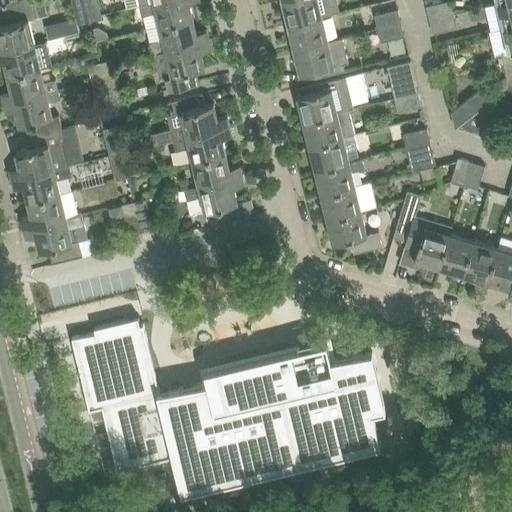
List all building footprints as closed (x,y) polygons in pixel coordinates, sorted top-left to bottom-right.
[(0,0),(0,6),(1,10),(32,2),(31,0),(0,0)] [(91,20),(85,0),(73,0),(80,23),(91,20)] [(98,0),(85,0),(91,20),(103,17),(98,0)] [(158,11),(161,24),(194,16),(190,2),(197,0),(153,0),(139,3),(142,15),(158,11)] [(283,0),(289,24),(324,15),(340,11),(337,0),(283,0)] [(445,0),(426,5),(430,19),(454,13),(451,0),(445,0)] [(511,0),(507,0),(497,2),(503,27),(511,24),(511,0)] [(0,48),(35,40),(30,19),(36,17),(48,14),(45,2),(33,5),(32,2),(1,10),(4,22),(0,22),(0,48)] [(374,14),(378,28),(403,22),(399,8),(374,14)] [(454,13),(430,19),(433,32),(458,26),(454,13)] [(289,24),(294,48),(330,40),(324,15),(289,24)] [(152,52),(154,52),(210,38),(207,29),(197,31),(194,16),(161,24),(164,39),(150,42),(152,52)] [(76,18),(46,26),(49,38),(79,31),(76,18)] [(403,22),(378,28),(381,41),(388,39),(392,55),(406,51),(403,36),(406,35),(403,22)] [(509,52),(502,54),(504,65),(507,75),(508,79),(508,82),(511,79),(511,24),(503,27),(509,52)] [(330,40),(294,48),(300,73),(315,70),(316,77),(346,70),(344,63),(349,62),(344,37),(330,40)] [(35,40),(0,48),(0,59),(4,58),(7,73),(41,65),(52,63),(46,38),(35,40)] [(210,38),(154,52),(160,76),(162,76),(166,75),(169,88),(170,88),(181,85),(200,81),(197,67),(205,65),(202,50),(212,48),(210,38)] [(112,57),(101,60),(108,91),(120,88),(112,57)] [(108,91),(101,60),(88,63),(96,94),(108,91)] [(387,66),(395,97),(419,91),(411,60),(387,66)] [(2,91),(4,100),(47,90),(41,65),(7,73),(11,88),(2,91)] [(301,93),(298,94),(304,119),(339,111),(350,108),(355,107),(354,103),(369,99),(363,71),(347,75),(300,86),(301,93)] [(507,75),(485,93),(489,98),(508,82),(508,79),(507,75)] [(47,90),(4,100),(7,110),(16,108),(20,123),(29,121),(32,132),(63,125),(61,114),(54,116),(50,101),(61,98),(59,87),(47,90)] [(419,91),(395,97),(398,111),(423,105),(419,91)] [(176,112),(168,115),(171,128),(174,137),(174,139),(231,125),(228,114),(218,116),(215,101),(206,104),(203,92),(184,97),(173,99),(176,112)] [(457,126),(492,136),(500,106),(487,103),(457,126)] [(304,119),(310,143),(356,132),(350,108),(304,119)] [(128,122),(116,125),(124,155),(136,152),(128,122)] [(10,167),(13,176),(70,163),(64,140),(67,140),(63,125),(32,132),(35,144),(16,149),(20,164),(10,167)] [(124,155),(116,125),(105,128),(117,178),(128,175),(124,155)] [(231,125),(174,139),(176,149),(191,146),(194,159),(227,152),(223,136),(233,133),(231,125)] [(405,133),(408,146),(432,140),(428,127),(405,133)] [(171,128),(156,132),(158,141),(174,137),(171,128)] [(310,143),(316,168),(351,159),(362,157),(356,132),(310,143)] [(432,140),(408,146),(411,159),(435,153),(432,140)] [(194,159),(201,185),(243,175),(240,165),(231,168),(227,152),(194,159)] [(452,179),(465,183),(472,160),(459,156),(452,179)] [(316,168),(322,192),(357,184),(354,171),(365,168),(362,157),(351,159),(316,168)] [(472,160),(465,183),(479,188),(486,165),(472,160)] [(25,184),(28,199),(62,191),(59,178),(73,175),(70,163),(13,176),(15,186),(25,184)] [(243,175),(201,185),(185,188),(191,212),(200,210),(203,223),(233,215),(230,204),(239,202),(235,187),(245,184),(243,175)] [(322,192),(327,217),(363,208),(357,184),(322,192)] [(399,221),(411,224),(412,223),(415,213),(421,194),(408,190),(399,221)] [(22,217),(24,226),(68,216),(62,191),(28,199),(32,214),(22,217)] [(160,195),(148,198),(152,212),(164,209),(160,195)] [(146,197),(134,200),(142,231),(154,228),(146,197)] [(142,231),(134,200),(122,203),(130,233),(142,231)] [(363,208),(327,217),(334,242),(352,237),(355,251),(383,244),(380,229),(368,232),(363,208)] [(68,216),(24,226),(27,236),(37,234),(41,249),(49,247),(52,257),(52,260),(64,257),(83,252),(80,240),(88,238),(85,224),(82,213),(68,216)] [(407,241),(406,244),(418,248),(416,257),(415,259),(423,261),(440,266),(443,257),(451,231),(452,225),(415,214),(411,224),(407,241)] [(440,266),(464,273),(475,238),(451,231),(440,266)] [(464,273),(488,280),(499,245),(475,238),(464,273)] [(488,280),(511,288),(511,287),(511,249),(499,245),(488,280)] [(97,331),(73,336),(90,408),(103,405),(118,468),(174,455),(183,492),(382,444),(374,411),(387,408),(373,351),(333,358),(328,340),(206,369),(209,381),(161,390),(144,323),(141,323),(139,316),(95,326),(97,331)] [(422,402),(417,418),(426,421),(431,405),(422,402)] [(407,451),(403,462),(411,465),(415,453),(407,451)] [(197,490),(183,493),(185,501),(199,498),(197,490)]
